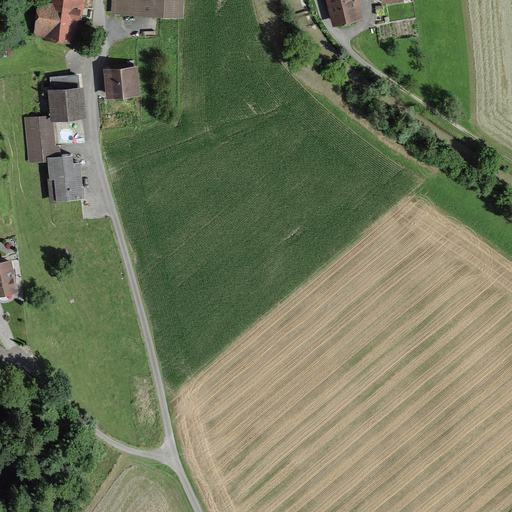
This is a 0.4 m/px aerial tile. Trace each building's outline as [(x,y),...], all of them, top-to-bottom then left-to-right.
[(84,0),(57,0),(56,13),(34,11),(32,42),(81,45),(84,0)] [(176,0),(116,0),(116,14),(176,17),(176,0)] [(324,0),(332,26),(360,19),(354,0),(324,0)] [(135,69),(106,71),(109,101),(138,98),(135,69)] [(75,75),(45,79),(49,119),(80,116),(75,75)] [(49,117),(25,119),(29,163),(49,161),(52,203),(87,200),(86,186),(76,187),(74,166),(68,166),(67,156),(52,157),(49,117)] [(6,260),(0,261),(0,297),(15,294),(6,260)]
